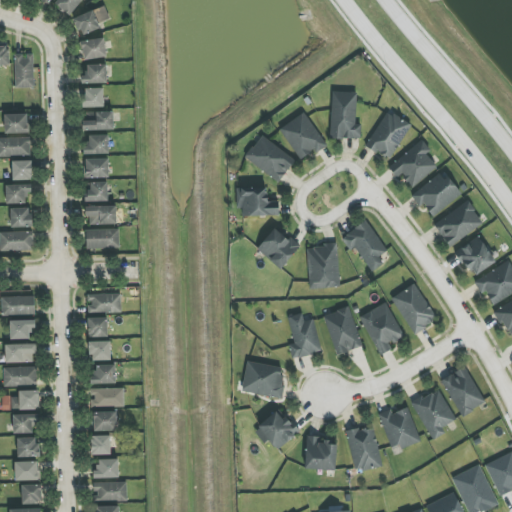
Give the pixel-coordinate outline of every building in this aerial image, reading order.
[(82,0),(57,0),(54,4),(69,16),(82,0)] [(81,36),(100,28),(93,10),(73,19),(81,36)] [(106,57),(104,38),(80,41),(82,60),(106,57)] [(0,65),(9,65),(9,46),(0,46),(0,65)] [(23,54),(14,55),(15,88),(34,88),(33,55),(23,55),(23,54)] [(107,83),(106,65),(87,65),(87,73),(81,74),(81,84),(107,83)] [(103,88),(83,89),(83,108),(104,107),(103,88)] [(360,139),(361,124),(355,124),(356,93),(331,92),(330,138),(360,139)] [(388,160),(411,126),(388,111),(365,145),(388,160)] [(113,112),(82,112),(83,131),(114,130),(113,112)] [(301,161),(326,145),(304,112),(279,129),(301,161)] [(27,114),(4,115),(4,134),(28,133),(27,114)] [(84,155),(109,154),(108,135),(89,136),(89,144),(83,144),(84,155)] [(245,157),(278,183),(295,161),(262,135),(245,157)] [(30,138),(0,138),(0,156),(30,156),(30,138)] [(426,154),(431,150),(421,139),(388,169),(397,178),(400,175),(413,189),(437,167),(426,154)] [(85,178),(109,178),(108,159),(85,159),(85,178)] [(13,181),(32,180),(31,161),(12,161),(13,181)] [(423,205),(433,217),(460,195),(441,171),(411,196),(420,208),(423,205)] [(107,183),(89,183),(90,192),(85,192),(85,202),(108,202),(107,183)] [(25,204),(25,195),(31,195),(31,184),(6,185),(6,204),(25,204)] [(278,201),(267,201),(267,187),(236,189),(236,209),(241,209),(242,217),(279,216),(278,201)] [(449,248),(484,224),(468,201),(433,225),(449,248)] [(116,206),(86,207),(87,225),(116,224),(116,206)] [(10,208),(11,228),(31,227),(31,208),(10,208)] [(386,252),(367,221),(341,237),(350,251),(356,247),(371,272),(384,264),(379,256),(386,252)] [(86,230),(86,249),(119,248),(119,229),(86,230)] [(281,270),(300,246),(289,236),(287,239),(274,229),(256,250),(281,270)] [(0,251),(33,251),(33,232),(0,232),(0,251)] [(455,252),(473,278),(496,261),(478,236),(455,252)] [(309,289),(339,287),(337,245),(307,247),(309,289)] [(474,281),(481,294),(485,292),(493,305),(511,294),(511,265),(509,261),(474,281)] [(414,334),(437,319),(414,283),(391,299),(414,334)] [(88,313),(121,313),(121,294),(87,295),(88,313)] [(34,296),(1,297),(2,315),(35,315),(34,296)] [(511,300),(496,307),(507,336),(511,334),(511,300)] [(359,317),(380,356),(392,349),(389,345),(404,337),(386,303),(359,317)] [(349,307),(323,316),(336,356),(362,347),(349,307)] [(292,358),(321,352),(314,319),(304,321),(303,314),(288,317),(294,344),(289,345),(292,358)] [(108,337),(107,318),(88,318),(88,337),(108,337)] [(35,320),(10,320),(10,340),(29,339),(29,330),(35,330),(35,320)] [(111,360),(110,341),(90,342),(90,361),(111,360)] [(34,344),(5,345),(6,363),(35,362),(34,344)] [(243,393),(281,397),(284,367),(246,362),(243,393)] [(115,365),(92,365),(93,384),(116,384),(115,365)] [(37,385),(37,367),(3,368),(4,386),(37,385)] [(441,380),(462,417),(485,403),(465,367),(441,380)] [(124,388),(92,389),(92,399),(91,399),(91,407),(124,406),(124,388)] [(456,420),(438,389),(412,403),(432,441),(445,434),(441,428),(456,420)] [(38,391),(19,391),(19,397),(11,397),(11,410),(39,409),(38,391)] [(421,442),(408,408),(391,414),(390,410),(378,414),(391,448),(399,445),(401,449),(421,442)] [(254,431),(265,444),(269,441),(277,450),(298,432),(278,410),(254,431)] [(116,412),(93,412),(94,431),(116,431),(116,412)] [(13,434),(33,433),(33,425),(38,425),(38,414),(13,415),(13,434)] [(347,432),(354,472),(382,467),(374,427),(347,432)] [(91,455),(111,455),(110,436),(91,436),(91,455)] [(336,470),(336,443),(320,442),(320,437),(306,436),(305,469),(336,470)] [(39,457),(38,437),(17,438),(18,458),(39,457)] [(511,452),(485,464),(500,496),(511,490),(511,452)] [(118,459),(95,460),(96,479),(118,478),(118,459)] [(15,462),(15,481),(39,481),(39,461),(15,462)] [(482,511),(498,505),(479,465),(451,478),(467,511),(482,511)] [(127,482),(94,483),(94,491),(96,491),(97,502),(127,501),(127,482)] [(41,485),(21,485),(22,505),(42,504),(41,485)] [(426,505),(429,511),(462,511),(456,493),(426,505)]
